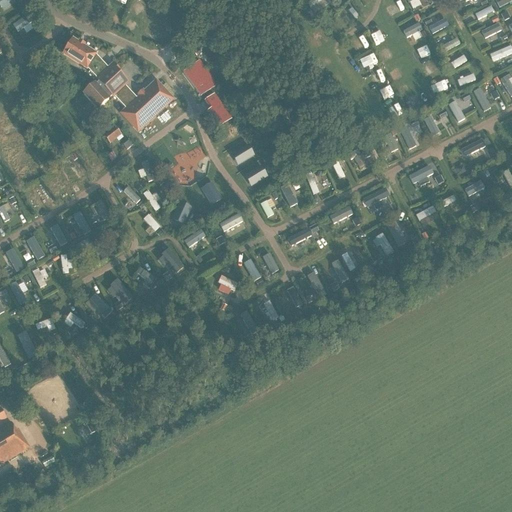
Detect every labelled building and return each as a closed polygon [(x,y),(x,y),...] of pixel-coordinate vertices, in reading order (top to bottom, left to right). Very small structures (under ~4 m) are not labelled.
[(15,0),(5,0),(2,4),(8,10),(17,2),(15,0)] [(314,10),(326,1),(325,0),(315,0),(310,4),(314,10)] [(421,8),(419,0),(418,0),(406,0),(410,11),(421,8)] [(470,0),(476,9),(487,2),(486,0),(470,0)] [(439,16),(428,19),(429,27),(441,24),(439,16)] [(20,23),(25,33),(35,28),(31,18),(20,23)] [(501,31),(504,30),(501,23),(482,32),(488,45),(504,38),(501,31)] [(413,39),(415,43),(422,39),(419,33),(422,31),(418,24),(403,33),(408,42),(413,39)] [(457,39),(440,48),(445,55),(459,47),(458,45),(459,44),(457,39)] [(108,69),(96,55),(72,40),(63,54),(87,70),(87,69),(98,81),(83,95),(97,110),(113,96),(126,110),(121,115),(137,132),(172,100),(156,82),(137,100),(125,86),(109,68),(108,69)] [(511,56),(511,50),(510,46),(489,56),(493,65),(511,56)] [(375,54),(368,57),(374,69),(380,66),(375,54)] [(210,90),(216,84),(199,60),(192,66),(182,73),(200,97),(210,90)] [(461,80),(472,76),(470,71),(459,75),(461,80)] [(457,83),(460,90),(476,82),(473,76),(457,83)] [(511,81),(510,77),(499,82),(509,101),(511,99),(511,81)] [(484,109),(491,106),(483,88),(477,91),(484,109)] [(203,115),(215,132),(232,119),(214,95),(204,102),(210,110),(203,115)] [(458,126),(465,123),(457,102),(449,105),(458,126)] [(0,128),(2,132),(18,125),(15,117),(0,123),(0,128)] [(424,120),(431,134),(438,131),(431,117),(424,120)] [(445,119),(440,123),(448,132),(453,128),(445,119)] [(110,144),(116,140),(118,142),(123,139),(113,126),(109,130),(110,132),(104,136),(110,144)] [(403,131),(411,148),(417,146),(414,139),(419,137),(414,126),(403,131)] [(386,140),(392,149),(397,147),(391,137),(386,140)] [(23,161),(30,158),(26,149),(29,148),(25,140),(7,149),(13,162),(22,157),(23,161)] [(485,141),(480,143),(487,157),(492,154),(485,141)] [(130,142),(124,147),(128,151),(134,146),(130,142)] [(81,152),(90,170),(96,168),(87,149),(81,152)] [(368,152),(360,155),(358,151),(348,155),(352,164),(370,157),(368,152)] [(36,170),(41,167),(37,161),(20,171),(28,183),(39,176),(36,170)] [(61,167),(71,188),(79,184),(69,163),(61,167)] [(339,163),(332,165),(339,183),(346,180),(339,163)] [(146,187),(155,184),(147,166),(139,169),(146,187)] [(305,177),(314,198),(320,196),(311,174),(305,177)] [(414,200),(425,196),(418,180),(407,185),(414,200)] [(478,204),(486,200),(477,182),(469,186),(478,204)] [(281,190),(290,208),(297,204),(288,186),(281,190)] [(369,209),(388,200),(384,191),(364,199),(369,209)] [(129,192),(123,197),(136,212),(142,206),(129,192)] [(149,194),(143,199),(155,216),(161,211),(149,194)] [(47,195),(42,197),(49,212),(54,210),(47,195)] [(453,197),(439,203),(445,215),(459,208),(453,197)] [(268,222),(275,219),(267,203),(260,206),(268,222)] [(20,217),(17,208),(10,211),(8,208),(0,210),(0,217),(2,224),(20,217)] [(186,222),(187,224),(193,219),(185,208),(174,217),(180,226),(186,222)] [(420,227),(437,221),(434,209),(417,214),(420,227)] [(328,218),(333,228),(351,221),(346,210),(328,218)] [(389,214),(378,215),(379,223),(390,222),(389,214)] [(224,236),(245,228),(240,217),(219,225),(224,236)] [(62,226),(69,222),(67,218),(60,221),(62,226)] [(72,241),(82,235),(84,239),(92,235),(82,218),(65,227),(72,241)] [(149,220),(143,226),(153,237),(159,231),(149,220)] [(407,221),(389,228),(393,239),(411,232),(407,221)] [(310,229),(288,237),(293,249),(314,241),(310,229)] [(380,230),(368,235),(373,247),(385,242),(380,230)] [(47,232),(40,234),(48,253),(55,250),(47,232)] [(202,234),(184,244),(190,255),(208,245),(202,234)] [(310,255),(316,252),(312,245),(306,249),(310,255)] [(268,268),(275,265),(270,256),(264,259),(268,268)] [(123,272),(131,264),(125,259),(117,267),(123,272)] [(15,273),(12,265),(8,267),(5,260),(0,262),(0,275),(2,279),(15,273)] [(67,265),(67,260),(62,260),(63,279),(75,279),(74,265),(67,265)] [(174,260),(162,265),(167,277),(179,272),(174,260)] [(243,268),(254,284),(262,279),(251,263),(243,268)] [(337,263),(329,266),(340,288),(348,285),(337,263)] [(39,274),(32,277),(41,297),(48,293),(39,274)] [(218,286),(221,288),(218,294),(231,299),(237,286),(221,279),(218,286)] [(20,313),(27,309),(24,302),(29,300),(24,289),(18,291),(17,288),(10,291),(20,313)] [(261,307),(268,323),(277,319),(270,303),(261,307)] [(66,322),(80,337),(86,331),(72,317),(66,322)] [(51,324),(37,329),(42,342),(56,336),(51,324)] [(19,347),(27,364),(35,361),(27,343),(19,347)] [(2,350),(0,350),(0,372),(9,369),(2,350)] [(17,431),(16,432),(11,423),(0,429),(0,465),(28,449),(17,431)]
